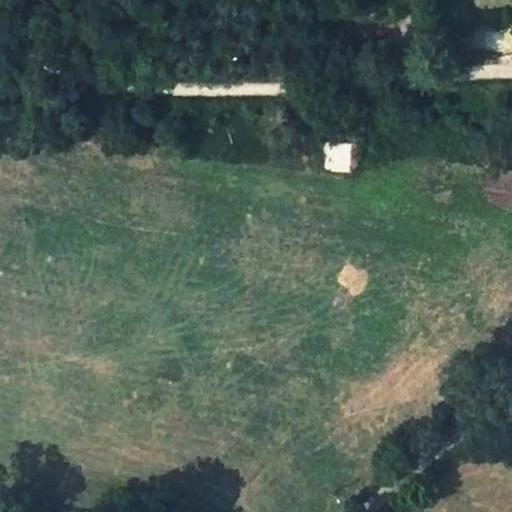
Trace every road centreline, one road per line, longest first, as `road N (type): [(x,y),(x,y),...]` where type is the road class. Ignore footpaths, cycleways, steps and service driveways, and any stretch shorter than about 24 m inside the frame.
road 1 (track): [(0,32),(81,84),(130,94),(511,72)]
road 2 (unclassified): [(511,377),(373,511)]
